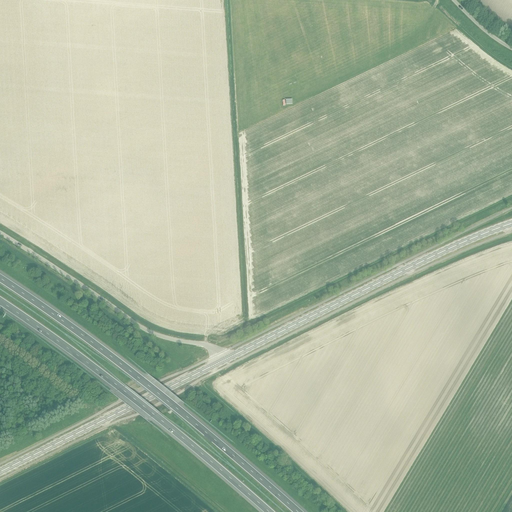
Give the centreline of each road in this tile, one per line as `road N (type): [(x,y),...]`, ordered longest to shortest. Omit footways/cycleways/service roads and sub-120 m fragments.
road 1 (motorway): [(301,511),(0,274)]
road 2 (motorway): [(0,301),(156,415),(269,511)]
road 3 (secondary): [(225,359),(511,223)]
road 4 (unclassified): [(225,359),(209,346),(147,330),(0,232)]
road 5 (secondary): [(0,471),(225,359)]
